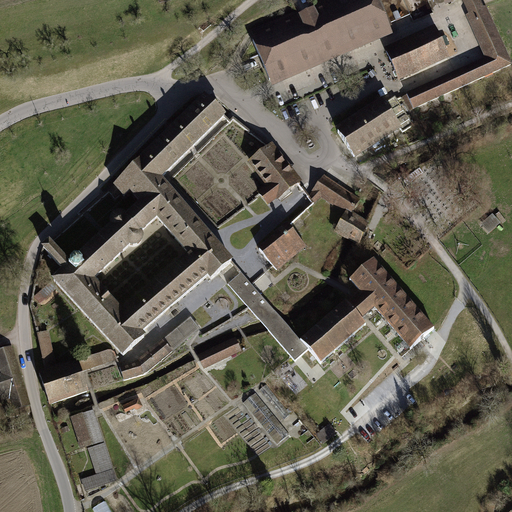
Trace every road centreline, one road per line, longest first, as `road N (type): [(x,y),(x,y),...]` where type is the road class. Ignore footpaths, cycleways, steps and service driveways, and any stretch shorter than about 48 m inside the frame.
road 1 (tertiary): [(70,511),(28,369),(27,269),(46,232),(161,117),(167,95)]
road 2 (track): [(511,358),(435,244),(387,189),(355,172)]
road 3 (track): [(70,509),(266,381)]
road 4 (track): [(361,426),(432,363),(469,288)]
road 5 (tertiary): [(0,124),(34,107),(128,84),(157,85),(167,95)]
road 6 (track): [(355,172),(511,104)]
